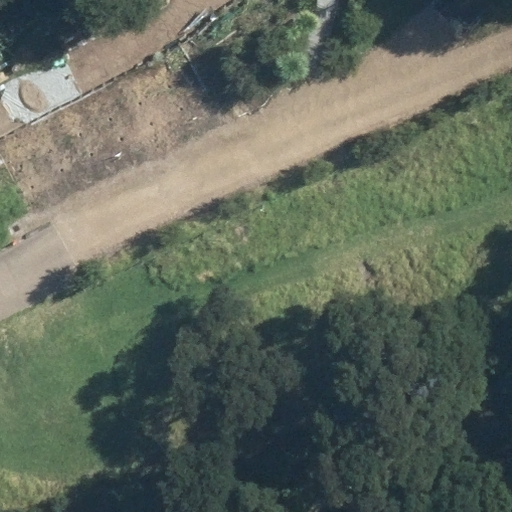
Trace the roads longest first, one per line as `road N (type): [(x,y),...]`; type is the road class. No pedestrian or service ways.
road 1 (unclassified): [(511,22),(0,248)]
road 2 (track): [(0,378),(39,356),(15,242)]
